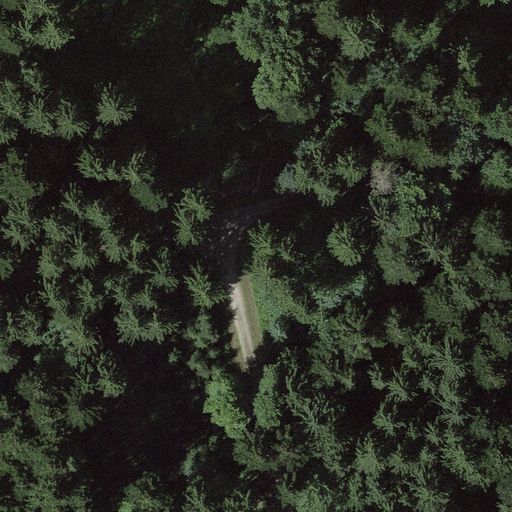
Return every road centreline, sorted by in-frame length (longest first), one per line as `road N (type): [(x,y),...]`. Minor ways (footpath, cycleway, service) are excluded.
road 1 (track): [(511,190),(408,177),(317,193),(0,278)]
road 2 (track): [(290,511),(219,224)]
